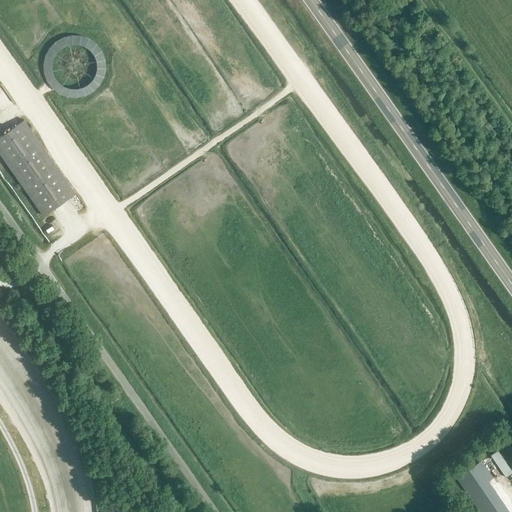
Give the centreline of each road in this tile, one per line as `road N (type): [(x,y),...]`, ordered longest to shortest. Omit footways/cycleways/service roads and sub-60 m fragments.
road 1 (unclassified): [(214,511),(0,207)]
road 2 (primary): [(511,285),(310,0)]
